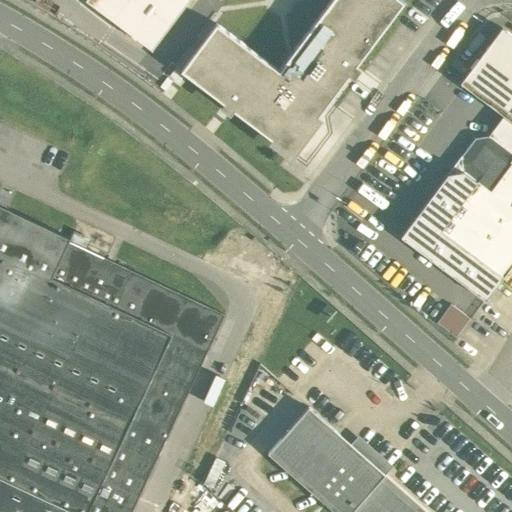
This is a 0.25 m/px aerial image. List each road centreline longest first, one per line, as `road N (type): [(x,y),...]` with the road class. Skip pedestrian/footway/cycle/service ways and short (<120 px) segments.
road 1 (unclassified): [(0,20),(124,94),(292,231)]
road 2 (unclassified): [(292,231),(511,428)]
road 3 (unclassified): [(292,231),(467,0)]
